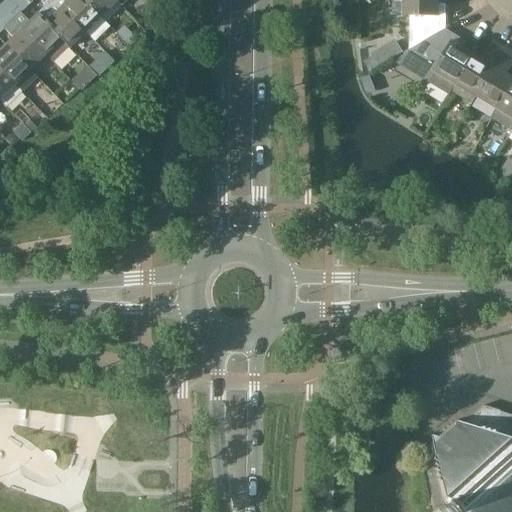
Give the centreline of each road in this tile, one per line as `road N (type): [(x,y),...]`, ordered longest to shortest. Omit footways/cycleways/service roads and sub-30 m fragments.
road 1 (tertiary): [(257,255),(263,0)]
road 2 (tertiary): [(223,0),(223,252)]
road 3 (tertiary): [(511,290),(278,278)]
road 4 (tertiary): [(279,310),(511,292)]
road 5 (tertiary): [(196,276),(0,293)]
road 6 (tertiary): [(0,299),(196,314)]
road 7 (primary): [(218,336),(224,511)]
road 8 (primary): [(255,511),(255,336)]
